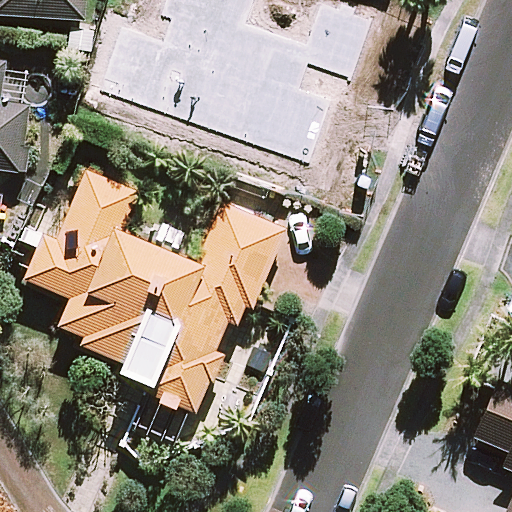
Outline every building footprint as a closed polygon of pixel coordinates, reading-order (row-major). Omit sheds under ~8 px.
[(0,0),(0,14),(84,20),(85,0),(0,0)] [(95,32),(72,26),(60,76),(82,82),(95,32)] [(0,84),(3,62),(0,61),(0,168),(22,171),(29,106),(0,103),(0,84)] [(135,192),(86,171),(57,239),(44,233),(25,278),(71,297),(56,333),(155,375),(147,392),(195,412),(234,321),(244,325),(285,229),(222,202),(196,262),(119,229),(135,192)] [(511,511),(511,385),(499,380),(475,437),(508,451),(502,466),(511,470),(511,494),(504,511),(511,511)]
